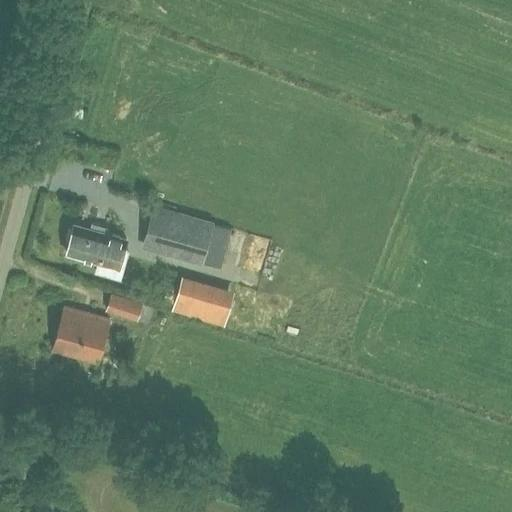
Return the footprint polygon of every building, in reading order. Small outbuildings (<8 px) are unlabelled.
[(203,263),(204,261),(220,266),(230,227),(215,223),(153,203),(141,247),(203,263)] [(75,224),(67,253),(118,266),(126,238),(106,232),(107,227),(92,223),(91,228),(75,224)] [(182,278),(173,305),(225,321),(233,292),(182,278)] [(138,320),(143,303),(111,293),(105,310),(138,320)] [(109,318),(65,306),(53,348),(98,360),(109,318)]
